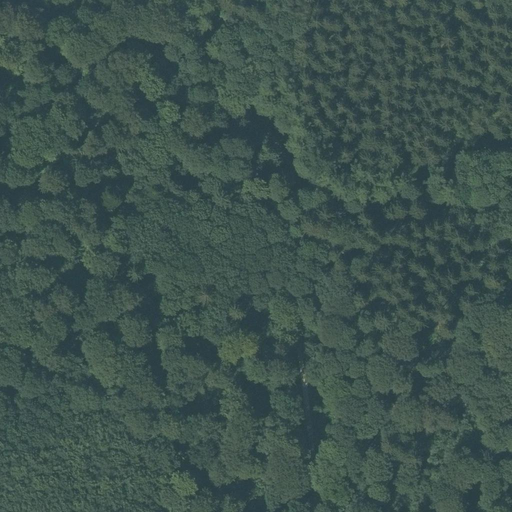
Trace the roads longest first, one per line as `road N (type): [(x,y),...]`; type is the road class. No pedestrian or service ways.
road 1 (unknown): [(310,511),(313,461),(295,278),(312,184)]
road 2 (track): [(0,190),(298,172)]
road 3 (track): [(174,0),(298,172)]
road 4 (track): [(312,184),(511,213)]
